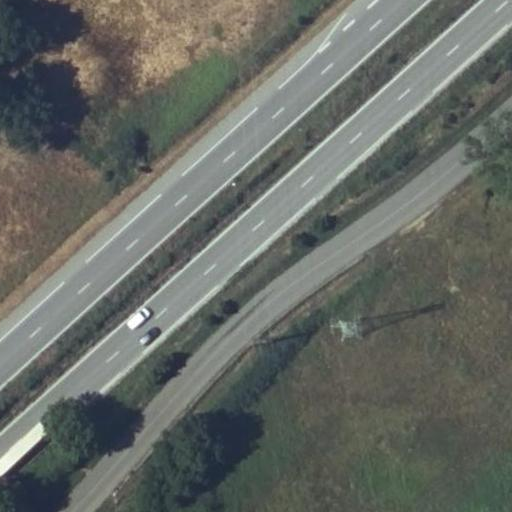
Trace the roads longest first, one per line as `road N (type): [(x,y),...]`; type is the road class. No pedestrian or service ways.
road 1 (primary): [(0,450),(500,0)]
road 2 (unclassified): [(77,511),(220,346),(432,186),(511,114)]
road 3 (primary): [(398,0),(0,358)]
